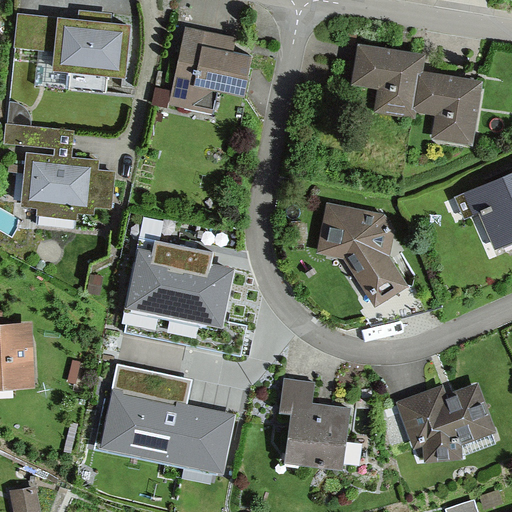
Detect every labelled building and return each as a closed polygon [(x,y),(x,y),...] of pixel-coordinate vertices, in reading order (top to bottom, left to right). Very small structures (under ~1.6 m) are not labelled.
[(17,10),(14,45),(55,49),(58,14),(17,10)] [(126,71),(131,19),(58,12),(58,14),(55,49),(53,64),(71,66),(69,86),(106,90),(108,69),(126,71)] [(237,34),(185,24),(170,103),(213,111),(218,86),(246,92),(251,68),(248,67),(251,50),(234,47),(237,34)] [(422,52),(360,42),(355,77),(383,82),(379,107),(413,112),(414,105),(419,70),(422,52)] [(481,79),(419,70),(414,105),(439,109),(435,131),(472,137),(481,79)] [(54,152),(26,149),(21,201),(37,202),(36,209),(39,210),(38,222),(75,226),(77,206),(94,208),(95,201),(112,202),(116,168),(99,166),(100,156),(72,153),(75,128),(6,121),(4,140),(54,145),(54,152)] [(511,175),(467,196),(494,255),(511,246),(511,175)] [(386,215),(326,204),(316,253),(342,258),(372,307),(406,286),(388,256),(394,234),(386,215)] [(166,250),(143,245),(125,331),(238,354),(245,322),(219,316),(229,269),(209,264),(213,247),(169,238),(166,250)] [(0,391),(37,390),(34,323),(0,324),(0,391)] [(87,442),(218,470),(231,413),(183,402),(190,372),(124,357),(117,389),(100,385),(87,442)] [(315,384),(283,379),(277,418),(290,419),(283,465),(339,473),(347,411),(312,406),(315,384)] [(422,442),(424,448),(425,458),(463,456),(463,441),(496,429),(478,379),(447,390),(444,382),(397,399),(413,445),(422,442)] [(36,482),(10,488),(14,511),(36,511),(42,511),(36,482)] [(480,495),(484,507),(503,500),(499,488),(480,495)] [(479,511),(474,497),(445,507),(447,511),(479,511)]
